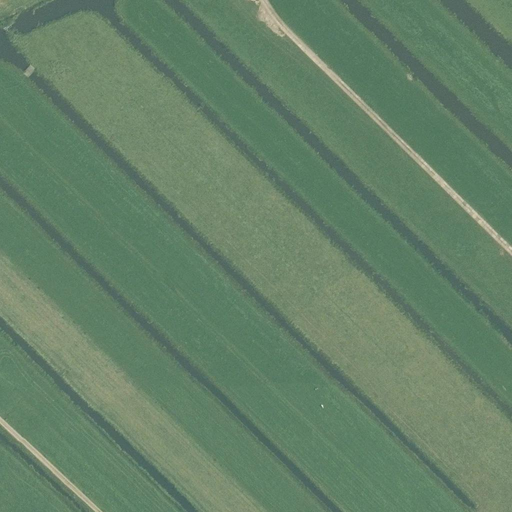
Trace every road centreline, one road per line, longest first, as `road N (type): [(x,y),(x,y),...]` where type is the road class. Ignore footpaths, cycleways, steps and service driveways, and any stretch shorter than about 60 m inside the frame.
road 1 (track): [(511,250),(264,0)]
road 2 (track): [(97,511),(0,420)]
